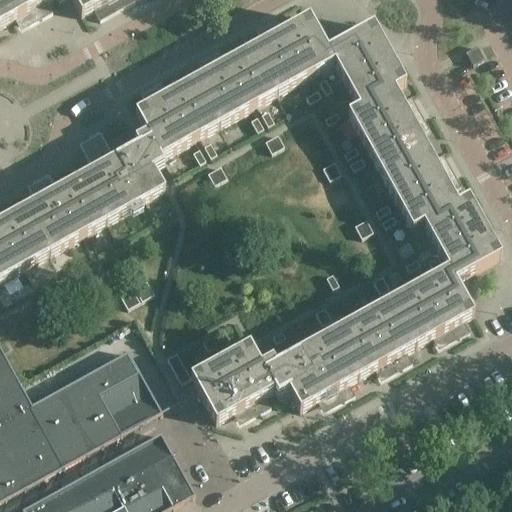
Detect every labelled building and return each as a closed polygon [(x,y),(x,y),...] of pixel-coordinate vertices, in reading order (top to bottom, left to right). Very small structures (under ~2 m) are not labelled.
[(133,0),(0,0),(0,32),(21,20),(27,31),(52,17),(46,6),(55,1),(59,7),(70,1),(81,22),(105,8),(114,25),(139,10),(133,0)] [(406,90),(373,31),(328,56),(309,23),(285,36),(276,19),(255,31),(264,48),(252,55),(277,101),(334,69),(341,82),(345,90),(358,114),(359,115),(394,95),(395,96),(406,90)] [(277,101),(252,55),(228,68),(219,51),(197,63),(207,80),(194,86),(220,133),(277,101)] [(484,64),(482,60),(477,51),(465,57),(473,70),(484,64)] [(162,165),(195,146),(220,133),(194,86),(170,100),(161,83),(140,95),(149,111),(135,119),(146,139),(145,140),(134,146),(138,152),(116,164),(100,137),(79,149),(94,176),(81,183),(107,229),(165,197),(154,177),(165,171),(162,165)] [(426,152),(416,135),(413,130),(430,120),(418,99),(401,108),(395,96),(394,95),(359,115),(358,114),(347,120),(379,178),(426,152)] [(457,209),(445,187),(462,178),(450,157),(433,166),(426,152),(379,178),(412,236),(423,230),(422,230),(458,210),(457,209)] [(107,229),(81,183),(58,196),(49,179),(27,191),(36,208),(23,215),(49,261),(107,229)] [(456,288),(501,263),(468,203),(457,209),(458,210),(422,230),(423,230),(442,264),(448,275),(390,307),(415,353),(439,340),(447,355),(472,341),(464,326),(474,321),(456,288)] [(0,288),(49,261),(23,215),(0,228),(0,227),(0,288)] [(140,274),(133,261),(120,268),(128,281),(140,274)] [(125,282),(118,269),(106,276),(113,288),(125,282)] [(147,287),(140,274),(128,281),(135,294),(147,287)] [(125,282),(113,289),(121,302),(133,295),(125,282)] [(154,300),(147,287),(135,294),(142,306),(154,300)] [(133,295),(121,302),(128,314),(140,308),(133,295)] [(415,353),(390,307),(332,339),(358,385),(381,372),(389,387),(415,373),(406,358),(415,353)] [(332,339),(276,370),(275,371),(291,400),(291,401),(300,417),(323,404),(334,424),(360,409),(349,390),(358,385),(332,339)] [(291,400),(275,371),(276,370),(272,364),(261,371),(249,350),(190,383),(216,429),(240,416),(251,437),(276,422),(265,402),(274,397),(280,407),(291,401),(291,400)] [(162,419),(128,358),(32,411),(0,352),(0,508),(152,424),(162,419)] [(176,511),(195,501),(161,439),(29,511),(176,511)]
